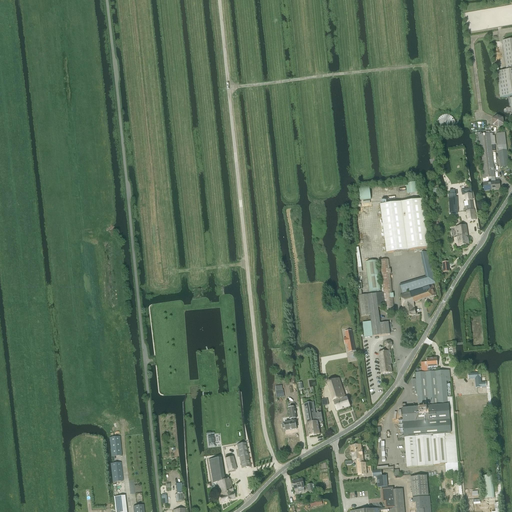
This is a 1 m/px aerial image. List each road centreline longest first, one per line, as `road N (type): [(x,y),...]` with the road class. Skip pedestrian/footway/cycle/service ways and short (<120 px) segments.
road 1 (track): [(281,470),(264,423),(218,0)]
road 2 (tertiary): [(237,511),(281,470),(355,424),(398,381),(511,193)]
